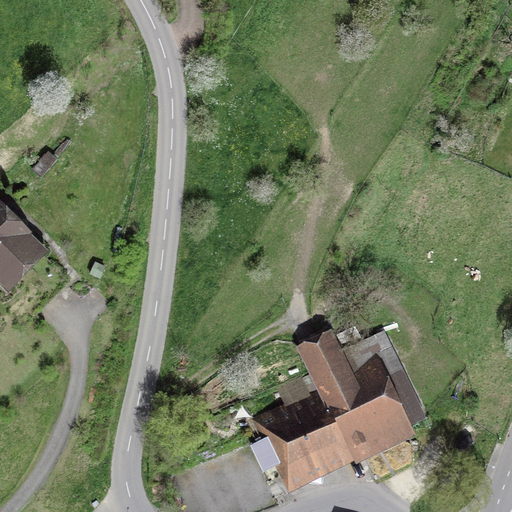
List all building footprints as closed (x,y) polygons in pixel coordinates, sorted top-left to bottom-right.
[(63,151),(70,142),(67,139),(59,148),(63,151)] [(30,170),(41,180),(58,161),(47,151),(30,170)] [(0,286),(8,295),(49,254),(31,237),(32,236),(0,203),(0,286)] [(89,275),(100,280),(106,268),(95,263),(89,275)] [(276,469),(288,496),(416,438),(411,429),(426,422),(385,331),(355,344),(364,364),(349,370),(332,332),(296,348),(308,374),(275,389),(282,406),(260,416),(253,419),(263,441),(249,447),(261,475),(276,469)] [(445,402),(455,408),(469,385),(458,379),(445,402)] [(472,443),(461,435),(444,457),(455,465),(472,443)]
